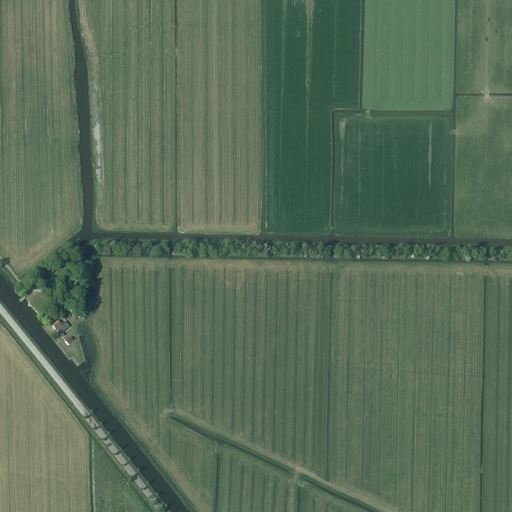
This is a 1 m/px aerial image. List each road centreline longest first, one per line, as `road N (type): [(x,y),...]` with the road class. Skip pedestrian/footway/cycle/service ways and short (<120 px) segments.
road 1 (track): [(511,249),(96,242),(94,259)]
road 2 (secondary): [(160,511),(0,308)]
